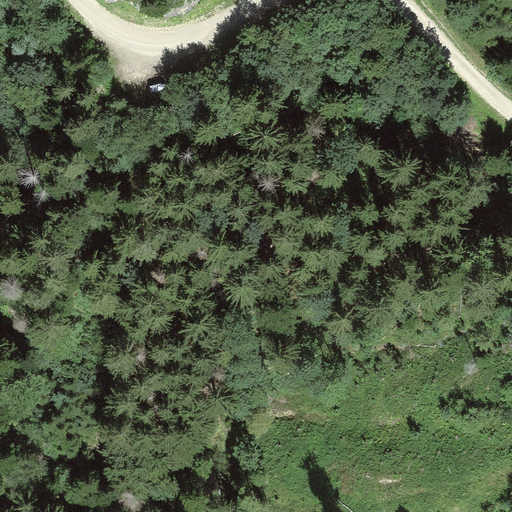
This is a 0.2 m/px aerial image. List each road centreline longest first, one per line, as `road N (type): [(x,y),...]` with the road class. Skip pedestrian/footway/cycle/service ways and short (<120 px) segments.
road 1 (track): [(263,0),(164,45),(127,39),(78,0)]
road 2 (track): [(511,113),(395,0)]
